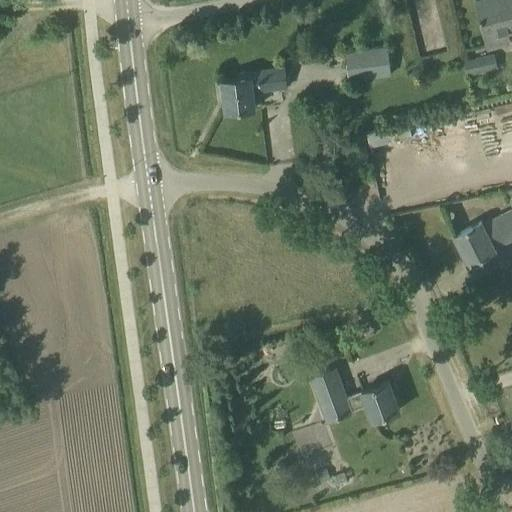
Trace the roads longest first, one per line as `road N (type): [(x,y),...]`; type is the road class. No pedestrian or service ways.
road 1 (unclassified): [(495,511),(416,329),(354,240),(273,200),(208,187),(147,192)]
road 2 (primary): [(183,511),(147,192)]
road 3 (primary): [(147,192),(129,23)]
